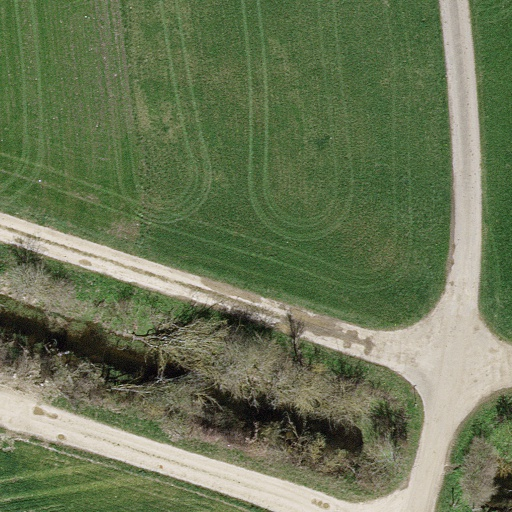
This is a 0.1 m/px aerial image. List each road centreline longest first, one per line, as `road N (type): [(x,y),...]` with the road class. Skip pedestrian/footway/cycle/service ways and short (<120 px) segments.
road 1 (track): [(0,227),(454,365)]
road 2 (track): [(455,0),(473,216),(454,365)]
road 3 (track): [(454,365),(420,511)]
